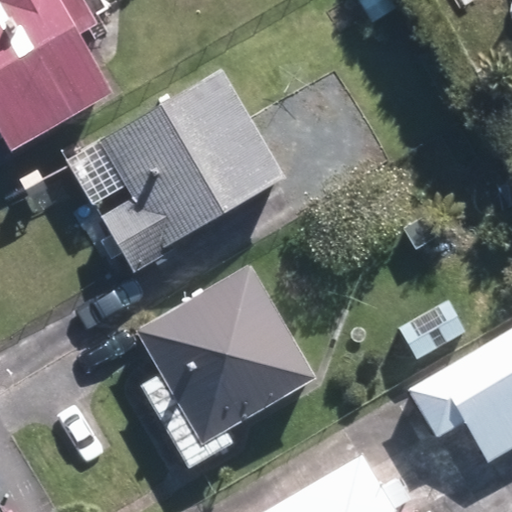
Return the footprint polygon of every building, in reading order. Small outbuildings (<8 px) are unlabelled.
[(53,0),(0,0),(0,140),(101,84),(53,0)] [(316,0),(309,0),(284,16),(312,62),(343,43),(316,0)] [(209,79),(44,174),(107,282),(272,188),(209,79)] [(238,268),(90,351),(155,466),(303,384),(238,268)] [(511,321),(510,318),(377,396),(431,487),(511,439),(511,321)] [(369,511),(332,453),(237,511),(369,511)]
